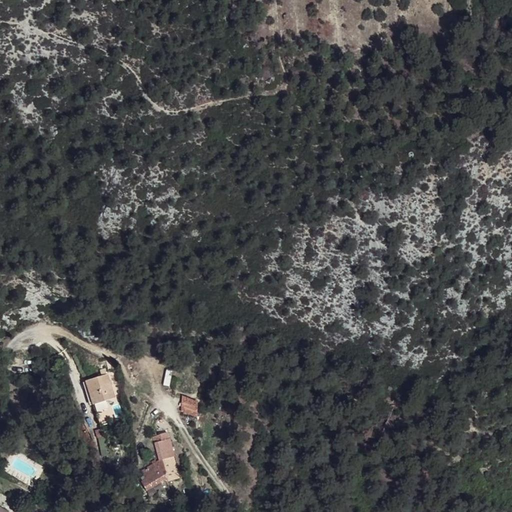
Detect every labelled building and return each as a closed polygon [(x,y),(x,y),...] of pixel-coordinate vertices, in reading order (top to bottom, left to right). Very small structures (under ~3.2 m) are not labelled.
[(275,75),(277,65),(267,62),(265,73),(275,75)] [(85,382),(99,426),(115,422),(108,399),(114,397),(105,368),(100,369),(102,377),(85,382)] [(197,414),(200,399),(184,396),(181,411),(197,414)] [(94,439),(96,447),(107,443),(104,436),(94,439)] [(144,469),(147,472),(143,475),(146,479),(142,482),(147,490),(162,481),(162,483),(168,481),(180,478),(169,439),(157,442),(162,459),(159,460),(144,469)]
